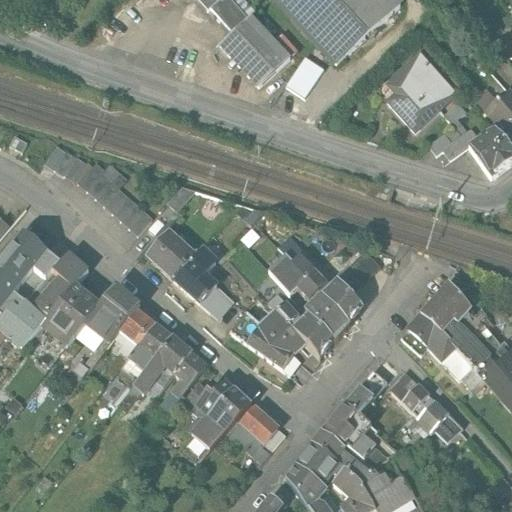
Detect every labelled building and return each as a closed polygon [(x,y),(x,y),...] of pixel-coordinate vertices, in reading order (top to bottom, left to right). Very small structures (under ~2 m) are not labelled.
[(194,0),(208,14),(210,12),(232,35),(247,21),(227,0),(194,0)] [(274,0),(280,5),(278,7),(279,8),(281,6),(293,20),(291,22),(293,23),(294,22),(308,36),(306,38),(307,39),(309,37),(335,66),(398,9),(389,0),(274,0)] [(232,35),(219,48),(258,90),(289,62),(250,19),(247,21),(232,35)] [(418,58),(386,87),(395,96),(386,104),(414,135),(440,111),(434,105),(448,93),(453,98),(454,97),(418,58)] [(485,92),(474,101),(484,113),(495,103),(485,92)] [(495,103),(484,113),(505,136),(511,129),(511,97),(507,92),(495,103)] [(456,120),(449,111),(443,116),(450,125),(456,120)] [(511,155),(492,133),(478,142),(471,133),(461,140),(469,150),(468,150),(489,180),(511,164),(511,155)] [(451,147),(444,137),(429,149),(435,158),(442,153),(449,163),(468,150),(469,150),(461,140),(451,147)] [(27,146),(15,139),(10,148),(21,155),(27,146)] [(45,143),(34,160),(43,166),(55,149),(45,143)] [(65,155),(56,148),(55,149),(43,166),(53,173),(54,172),(65,155)] [(75,160),(66,154),(65,155),(54,172),(63,178),(64,178),(73,184),(85,166),(76,160),(75,160)] [(95,166),(77,186),(86,194),(101,177),(104,174),(95,166)] [(152,222),(101,177),(87,193),(137,238),(152,222)] [(182,190),(166,207),(177,216),(196,194),(182,190)] [(0,239),(9,229),(0,219),(0,239)] [(23,235),(0,262),(0,316),(3,319),(13,309),(18,313),(24,307),(53,275),(61,267),(23,235)] [(168,238),(148,260),(173,283),(193,260),(168,238)] [(201,253),(174,284),(200,307),(216,290),(204,280),(214,267),(201,253)] [(366,254),(348,270),(347,269),(337,278),(340,281),(336,284),(350,299),(381,270),(366,254)] [(61,267),(53,275),(60,281),(32,314),(24,307),(18,313),(13,309),(3,319),(0,322),(28,345),(44,325),(75,290),(88,274),(69,256),(61,267)] [(336,284),(330,291),(299,259),(291,267),(348,329),(362,312),(350,299),(336,284)] [(291,267),(284,260),(269,275),(290,299),(298,292),(313,307),(305,315),(308,319),(333,346),(348,329),(291,267)] [(448,286),(421,318),(439,336),(471,371),(474,375),(490,361),(471,340),(471,341),(457,324),(468,312),(469,310),(448,286)] [(115,289),(103,304),(105,306),(101,312),(98,311),(85,328),(103,341),(111,347),(119,337),(138,314),(140,311),(115,289)] [(75,290),(44,325),(70,346),(85,328),(98,311),(99,310),(75,290)] [(216,290),(200,307),(217,324),(233,306),(216,290)] [(302,324),(278,298),(269,307),(276,315),(304,347),(319,363),(333,346),(308,319),(302,324)] [(511,355),(504,345),(499,349),(468,312),(457,324),(471,341),(471,340),(490,361),(474,375),(481,381),(511,416),(511,355)] [(138,314),(119,337),(129,345),(126,350),(133,355),(138,348),(142,351),(156,329),(138,314)] [(304,347),(276,315),(257,333),(293,357),(304,347)] [(293,357),(257,333),(260,327),(247,316),(230,335),(290,377),(299,363),(293,357)] [(421,318),(402,339),(420,357),(428,349),(457,383),(460,380),(471,371),(439,336),(421,318)] [(156,329),(142,351),(138,348),(133,355),(130,360),(148,374),(157,363),(173,342),(156,329)] [(103,341),(84,368),(91,373),(111,347),(103,341)] [(173,342),(157,363),(148,374),(142,381),(147,385),(144,388),(148,391),(165,369),(174,377),(191,358),(173,342)] [(118,354),(105,370),(115,378),(128,362),(118,354)] [(191,358),(174,377),(181,383),(189,389),(206,370),(191,358)] [(21,398),(41,372),(24,359),(4,385),(21,398)] [(397,373),(384,361),(373,374),(386,386),(397,373)] [(471,371),(460,380),(469,391),(481,381),(474,375),(471,371)] [(373,374),(345,407),(357,417),(386,386),(373,374)] [(428,399),(403,376),(388,393),(412,415),(428,399)] [(181,383),(160,408),(173,418),(193,393),(189,389),(181,383)] [(213,399),(208,395),(191,414),(198,420),(186,434),(192,440),(178,455),(195,471),(229,434),(252,409),(226,385),(213,399)] [(461,431),(434,405),(428,399),(412,415),(418,422),(429,435),(434,431),(446,444),(461,431)] [(345,407),(321,436),(341,452),(344,448),(363,463),(374,450),(364,440),(370,433),(357,417),(345,407)] [(252,409),(229,434),(240,445),(245,452),(258,464),(262,459),(257,455),(261,451),(277,432),(252,409)] [(277,432),(261,451),(269,458),(285,439),(277,432)] [(341,452),(321,436),(312,448),(356,485),(370,511),(396,511),(411,503),(411,504),(413,503),(400,483),(390,489),(384,481),(378,484),(369,475),(365,477),(338,455),(341,452)] [(370,511),(356,485),(312,448),(294,471),(319,492),(320,491),(326,484),(331,487),(331,490),(348,504),(339,511),(370,511)] [(387,461),(374,450),(363,463),(374,471),(387,461)] [(409,465),(400,452),(387,461),(400,483),(413,503),(418,511),(441,511),(449,507),(417,460),(409,465)] [(319,492),(294,471),(285,482),(306,511),(311,506),(319,497),(321,495),(323,494),(320,491),(319,492)] [(280,489),(261,511),(284,511),(287,510),(287,496),(284,492),(280,489)] [(489,498),(472,510),(472,511),(487,511),(495,507),(489,498)]
